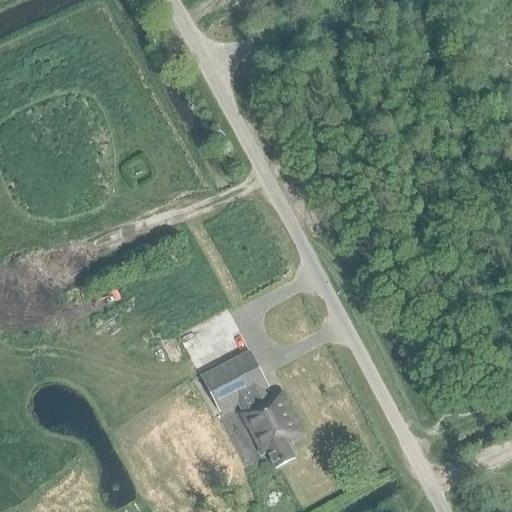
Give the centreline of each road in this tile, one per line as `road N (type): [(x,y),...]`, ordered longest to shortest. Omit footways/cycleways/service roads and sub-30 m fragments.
road 1 (unclassified): [(443,511),(171,0)]
road 2 (track): [(206,61),(385,0)]
